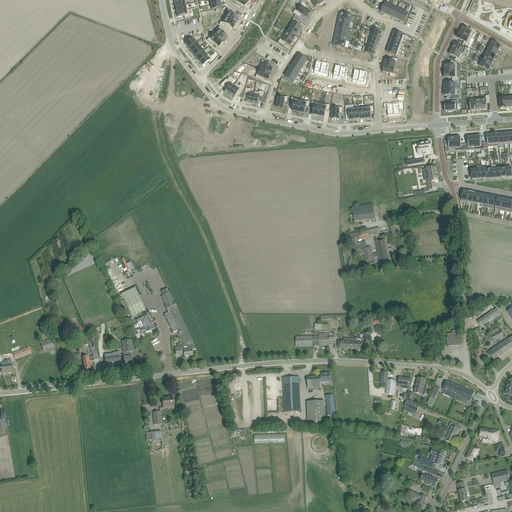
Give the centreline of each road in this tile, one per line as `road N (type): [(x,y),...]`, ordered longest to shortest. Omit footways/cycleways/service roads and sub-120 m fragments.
road 1 (unclassified): [(466,375),(335,358),(0,392)]
road 2 (unclassified): [(450,182),(466,375)]
road 3 (residential): [(433,511),(490,395)]
